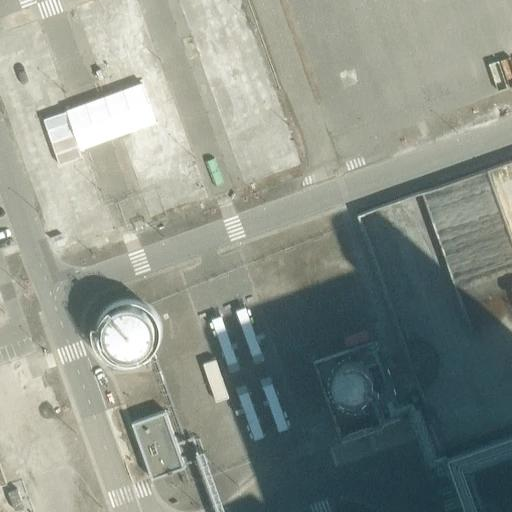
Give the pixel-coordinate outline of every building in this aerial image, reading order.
[(96,356),(149,361),(154,307),(100,303),(96,356)] [(371,342),(316,359),(322,377),(333,374),(342,403),(386,389),(371,342)] [(19,362),(0,369),(0,394),(27,384),(19,362)] [(40,390),(48,413),(58,409),(51,386),(40,390)] [(151,479),(184,467),(176,445),(165,411),(131,423),(151,479)]
